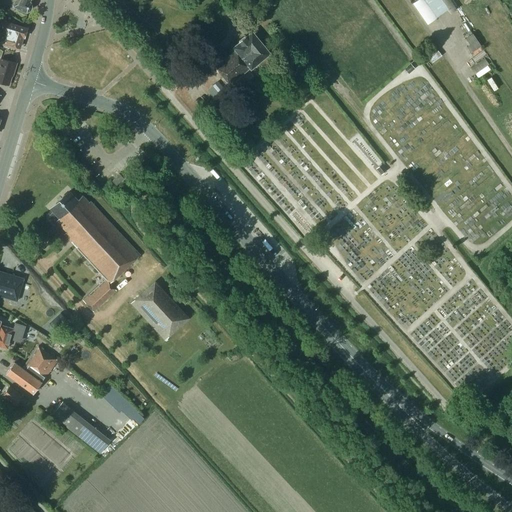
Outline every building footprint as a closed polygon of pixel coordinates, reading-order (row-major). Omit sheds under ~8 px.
[(31,0),(2,0),(14,5),(13,6),(26,12),(31,10),(32,7),(30,3),(31,0)] [(437,16),(424,0),(418,0),(412,4),(427,24),(437,16)] [(23,37),(25,37),(27,29),(3,21),(0,29),(3,30),(0,39),(0,41),(19,48),(23,37)] [(270,53),(252,31),(233,48),(235,50),(216,67),(230,84),(250,68),(251,69),(270,53)] [(475,50),(483,44),(475,33),(467,38),(475,50)] [(432,63),(442,55),(436,48),(426,55),(432,63)] [(487,58),(473,65),(480,77),(494,69),(487,58)] [(0,62),(0,82),(9,85),(13,70),(15,70),(17,63),(1,59),(0,62)] [(414,68),(410,64),(405,70),(408,74),(414,68)] [(225,90),(218,81),(213,85),(220,94),(225,90)] [(232,86),(223,94),(229,101),(238,93),(232,86)] [(381,165),(375,169),(381,175),(386,170),(381,165)] [(124,180),(120,176),(113,182),(117,186),(124,180)] [(141,255),(91,202),(89,202),(83,196),(78,201),(69,192),(51,209),(55,212),(49,218),(55,224),(57,222),(67,233),(64,236),(106,281),(83,302),(93,313),(117,291),(110,284),(141,255)] [(0,271),(0,297),(16,302),(23,279),(0,271)] [(155,281),(130,304),(164,341),(189,318),(155,281)] [(58,330),(70,319),(63,311),(51,321),(58,330)] [(0,345),(8,348),(11,338),(20,341),(25,326),(26,326),(26,325),(15,322),(13,328),(0,324),(0,323),(1,320),(0,320),(0,345)] [(14,361),(6,373),(33,392),(44,376),(46,377),(58,360),(37,345),(22,367),(14,361)] [(10,386),(3,394),(15,404),(22,396),(10,386)] [(54,416),(104,451),(110,441),(101,434),(104,430),(64,402),(54,416)]
